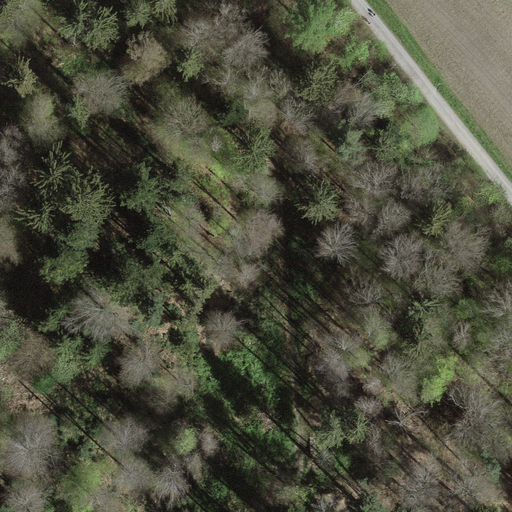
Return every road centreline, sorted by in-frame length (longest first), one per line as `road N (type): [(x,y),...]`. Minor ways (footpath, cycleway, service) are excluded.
road 1 (track): [(316,511),(268,0)]
road 2 (track): [(511,195),(350,0)]
